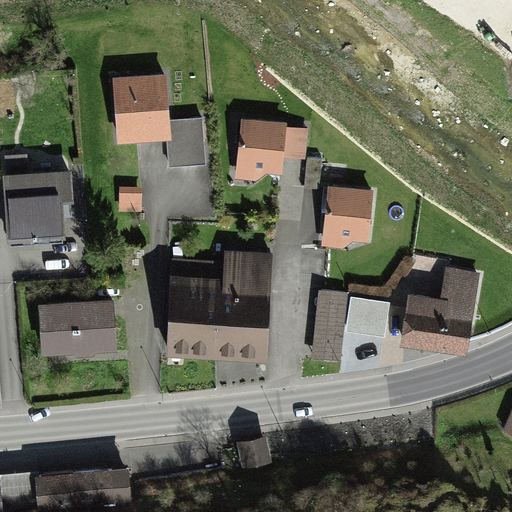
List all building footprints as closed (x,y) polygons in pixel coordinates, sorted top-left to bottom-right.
[(164,76),(115,80),(119,142),(168,138),(170,165),(203,163),(200,120),(168,122),(164,76)] [(302,124),(240,118),(235,177),(257,180),(259,168),(278,170),(280,153),(299,155),(302,124)] [(66,171),(5,171),(5,237),(57,238),(58,198),(66,198),(66,171)] [(327,184),(322,242),(346,245),(347,233),(365,234),(369,188),(327,184)] [(221,266),(171,264),(168,349),(262,352),(265,255),(222,253),(221,266)] [(462,349),(473,273),(445,269),(441,297),(408,293),(401,341),(462,349)] [(320,292),(313,353),(335,356),(342,295),(320,292)] [(109,299),(41,303),(43,350),(111,347),(109,299)] [(429,412),(405,412),(405,452),(429,452),(429,412)] [(112,465),(34,469),(36,511),(114,507),(112,465)]
